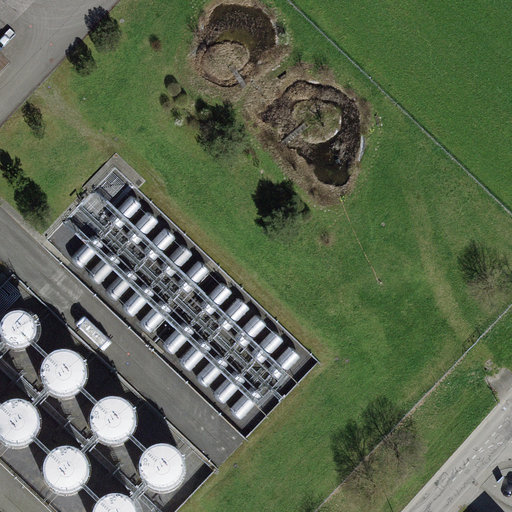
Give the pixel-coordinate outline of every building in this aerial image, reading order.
[(0,43),(0,74),(15,58),(0,43)] [(15,307),(0,311),(0,354),(12,360),(31,353),(40,335),(33,315),(15,307)] [(67,351),(48,358),(39,376),(46,395),(64,404),(83,397),(92,379),(86,360),(67,351)] [(115,392),(96,398),(87,417),(94,436),(112,445),(131,438),(140,420),(133,401),(115,392)] [(16,394),(0,400),(0,441),(13,448),(33,441),(41,423),(35,403),(16,394)] [(163,437),(144,443),(135,462),(141,481),(160,490),(179,483),(188,465),(181,445),(163,437)] [(61,442),(41,449),(32,467),(39,486),(58,495),(77,489),(86,470),(79,451),(61,442)] [(115,492),(96,499),(89,511),(137,511),(133,501),(115,492)]
